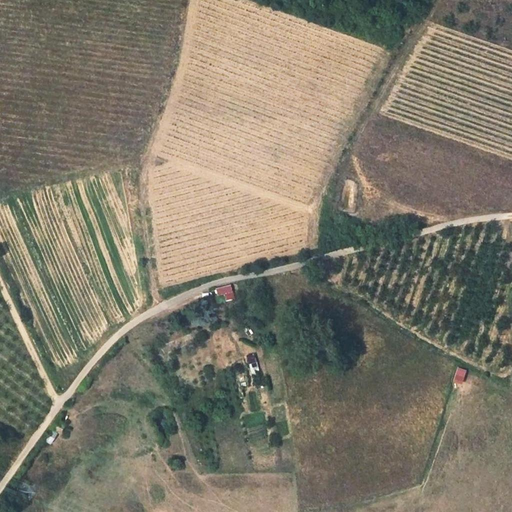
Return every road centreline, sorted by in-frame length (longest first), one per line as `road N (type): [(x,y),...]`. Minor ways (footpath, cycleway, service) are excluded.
road 1 (track): [(57,405),(133,322),(194,289),(511,215)]
road 2 (track): [(57,405),(0,282)]
